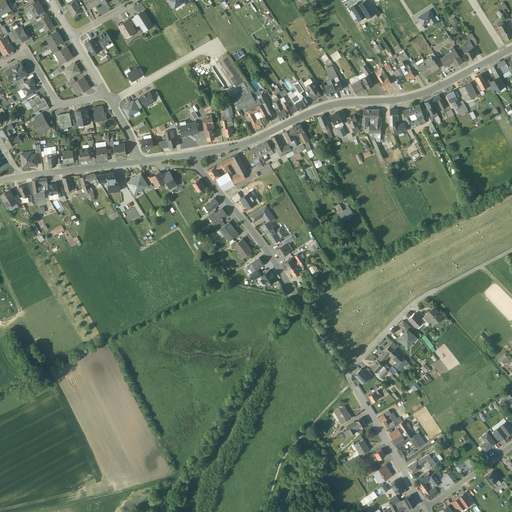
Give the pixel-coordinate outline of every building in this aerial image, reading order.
[(10,11),(3,0),(2,0),(0,1),(0,15),(1,17),(10,11)] [(85,0),(83,1),(89,11),(103,3),(101,0),(85,0)] [(183,2),(181,0),(168,0),(174,9),(183,3),(183,2)] [(79,9),(74,1),(65,5),(73,19),(82,14),(79,9)] [(366,2),(359,7),(366,18),(367,20),(375,15),(373,12),(366,2)] [(36,3),(27,8),(33,18),(34,18),(44,12),(41,9),(40,10),(36,3)] [(366,18),(359,7),(357,5),(350,10),(353,14),(357,20),(358,22),(366,18)] [(33,18),(27,8),(25,9),(28,15),(27,15),(30,20),(33,18)] [(30,20),(29,21),(31,24),(40,18),(45,15),(44,12),(34,18),(33,18),(30,20)] [(420,23),(423,29),(430,24),(433,28),(437,25),(430,13),(418,20),(420,23)] [(143,14),(135,19),(144,32),(152,27),(143,14)] [(42,21),(39,22),(39,23),(35,25),(38,32),(43,29),(45,33),(53,28),(47,18),(42,21)] [(128,21),(124,23),(125,24),(119,28),(121,32),(121,33),(122,35),(123,35),(125,38),(135,33),(131,27),(128,21)] [(415,27),(420,34),(425,31),(423,29),(420,23),(415,27)] [(504,26),(498,29),(501,35),(507,32),(504,26)] [(20,28),(10,33),(13,39),(16,44),(22,40),(23,42),(27,39),(20,28)] [(507,32),(501,35),(506,43),(511,39),(511,36),(509,31),(507,32)] [(57,33),(45,40),(51,50),(55,48),(63,43),(57,33)] [(111,44),(106,34),(99,38),(101,42),(105,48),(111,44)] [(13,50),(6,38),(0,41),(0,50),(2,55),(6,53),(8,51),(9,52),(13,50)] [(96,44),(94,41),(86,45),(92,57),(100,52),(96,44)] [(471,45),(465,48),(468,53),(474,50),(471,45)] [(379,47),(374,50),(378,56),(383,53),(379,47)] [(55,48),(51,50),(42,55),(44,58),(52,54),(57,51),(57,50),(55,48)] [(58,53),(55,55),(55,56),(61,66),(72,59),(69,55),(65,49),(58,53)] [(452,55),(441,62),(445,69),(453,64),(456,69),(462,64),(453,49),(450,51),(452,55)] [(464,55),(468,63),(476,58),(474,55),(476,55),(474,50),(468,53),(464,55)] [(402,62),(407,59),(404,54),(399,57),(402,62)] [(337,55),(331,59),(334,64),(341,60),(337,55)] [(234,65),(229,58),(219,65),(236,89),(237,89),(240,94),(230,99),(239,113),(245,109),(259,102),(258,101),(255,96),(234,65)] [(432,75),(440,71),(434,62),(432,59),(425,64),(432,75)] [(505,63),(491,70),(496,81),(499,79),(510,73),(508,70),(505,63)] [(26,76),(20,64),(6,72),(11,80),(15,78),(16,78),(17,81),(24,77),(26,76)] [(432,75),(425,64),(418,68),(417,69),(418,70),(420,72),(425,80),(432,75)] [(75,65),(64,70),(70,80),(80,74),(75,65)] [(371,75),(366,67),(361,71),(366,78),(371,75)] [(60,69),(53,74),(55,78),(63,73),(60,69)] [(128,76),(132,84),(141,79),(140,78),(137,72),(137,71),(128,76)] [(381,72),(375,76),(377,80),(384,76),(381,72)] [(405,74),(403,76),(408,83),(415,80),(410,72),(405,74)] [(339,84),(335,75),(328,78),(330,82),(333,81),(335,86),(339,84)] [(384,76),(377,80),(384,91),(391,87),(384,76)] [(408,83),(403,76),(401,77),(396,79),(401,87),(408,83)] [(481,76),(475,80),(479,87),(482,85),(485,84),(485,83),(481,76)] [(24,77),(17,81),(13,84),(15,86),(22,81),(25,80),(24,77)] [(86,83),(83,79),(75,84),(71,86),(71,87),(73,91),(75,89),(79,96),(89,90),(85,84),(86,83)] [(368,79),(360,83),(365,92),(373,88),(368,79)] [(492,84),(491,84),(495,91),(497,93),(505,88),(499,79),(496,81),(492,84)] [(34,86),(31,80),(24,84),(23,84),(23,85),(26,89),(22,91),(26,98),(36,92),(33,87),(34,86)] [(492,84),(490,81),(487,83),(493,92),(495,91),(491,84),(492,84)] [(307,92),(301,82),(298,84),(304,94),(307,92)] [(360,83),(351,88),(356,97),(365,92),(360,83)] [(304,94),(298,84),(293,88),(299,97),(301,96),(304,94)] [(343,92),(339,84),(335,86),(333,87),(336,95),(343,92)] [(317,91),(313,85),(307,89),(311,95),(317,91)] [(476,98),(470,85),(460,91),(466,103),(476,98)] [(325,90),(327,95),(329,98),(330,98),(333,97),(333,96),(336,95),(333,87),(332,86),(325,90)] [(327,95),(325,90),(324,87),(319,89),(324,96),(327,95)] [(276,88),(271,92),(275,98),(280,95),(276,88)] [(311,95),(309,96),(314,103),(321,98),(317,91),(311,95)] [(459,105),(453,93),(446,97),(450,105),(451,104),(454,111),(461,107),(459,105)] [(294,99),(290,101),(294,108),(296,107),(295,106),(297,105),(302,103),(302,101),(303,100),(301,96),(299,97),(297,94),(293,96),(294,99)] [(143,98),(140,100),(145,109),(154,104),(151,98),(150,95),(146,97),(146,96),(143,98)] [(157,95),(151,98),(154,104),(155,105),(161,102),(157,95)] [(262,107),(264,111),(270,108),(265,97),(262,99),(258,101),(259,102),(262,107)] [(38,98),(28,104),(34,115),(42,110),(47,107),(44,101),(41,103),(38,98)] [(432,101),(424,105),(431,118),(435,116),(431,109),(435,107),(432,101)] [(446,110),(441,101),(437,103),(438,105),(442,112),(446,110)] [(259,102),(245,109),(248,114),(251,112),(257,110),(258,109),(262,107),(259,102)] [(283,109),(282,106),(281,107),(279,103),(273,106),(277,115),(281,122),(288,119),(283,109)] [(297,105),(295,106),(296,107),(299,114),(306,110),(302,103),(297,105)] [(134,104),(133,104),(122,110),(129,122),(133,119),(132,117),(139,113),(138,112),(134,104)] [(264,111),(262,107),(258,109),(260,113),(263,120),(268,118),(264,111)] [(287,107),(283,109),(288,119),(292,117),(287,107)] [(419,107),(412,110),(414,117),(419,115),(422,114),(419,107)] [(270,108),(264,111),(268,118),(268,119),(274,117),(270,108)] [(103,115),(102,109),(93,110),(93,111),(94,117),(96,117),(97,124),(106,122),(105,118),(106,118),(106,115),(103,115)] [(212,114),(209,109),(203,112),(206,117),(212,114)] [(230,109),(224,111),(226,119),(230,118),(230,119),(232,118),(231,109),(230,109)] [(412,110),(402,114),(405,120),(409,119),(414,117),(412,110)] [(86,111),(75,114),(77,125),(78,127),(89,125),(86,111)] [(253,116),(251,112),(248,114),(247,114),(252,125),(256,123),(253,116)] [(379,113),(363,112),(363,121),(362,121),(362,128),(364,128),(366,135),(368,135),(381,164),(384,163),(375,143),(376,143),(376,142),(376,140),(379,140),(380,140),(381,121),(378,121),(379,113)] [(198,121),(194,113),(190,116),(195,123),(198,121)] [(259,114),(253,116),(256,123),(260,121),(263,120),(260,113),(259,114)] [(398,113),(390,113),(391,128),(393,128),(399,128),(398,113)] [(40,115),(34,119),(36,122),(38,121),(38,123),(43,120),(40,115)] [(69,115),(57,117),(60,131),(67,130),(72,129),(70,123),(69,115)] [(438,115),(433,118),(439,128),(442,126),(441,123),(442,123),(438,115)] [(338,116),(331,119),(334,127),(338,125),(342,124),(338,116)] [(324,117),(318,120),(322,130),(328,127),(324,117)] [(230,119),(230,118),(226,119),(225,122),(222,122),(222,124),(225,140),(233,138),(232,135),(234,135),(230,119)] [(354,118),(347,121),(347,123),(349,126),(349,127),(356,124),(357,124),(354,118)] [(43,120),(38,123),(38,121),(36,122),(32,124),(36,130),(38,131),(40,135),(49,129),(46,125),(43,121),(44,120),(43,120)] [(252,125),(255,132),(263,128),(260,121),(256,123),(252,125)] [(412,133),(421,129),(420,125),(419,126),(418,125),(417,122),(412,124),(413,127),(409,128),(412,133)] [(196,126),(179,129),(181,139),(198,137),(196,126)] [(404,126),(399,128),(393,128),(396,137),(406,134),(404,126)] [(300,127),(293,131),(296,137),(297,136),(303,133),(300,127)] [(328,127),(322,130),(324,136),(328,134),(331,140),(333,140),(328,127)] [(7,128),(0,131),(0,136),(3,141),(12,136),(9,132),(7,128)] [(293,131),(283,136),(289,145),(293,143),(295,142),(293,138),(296,137),(293,131)] [(342,131),(337,134),(340,141),(347,138),(343,131),(342,131)] [(205,133),(207,144),(214,142),(212,132),(209,132),(205,133)] [(303,133),(297,136),(303,147),(308,144),(303,133)] [(173,134),(165,135),(167,144),(167,143),(174,142),(173,134)] [(12,136),(3,141),(8,150),(17,145),(14,140),(12,136)] [(281,147),(277,138),(271,141),(275,149),(281,147)] [(144,143),(141,143),(143,152),(153,150),(152,141),(150,142),(144,143)] [(174,142),(167,143),(167,144),(169,150),(169,151),(176,150),(174,142)] [(161,152),(169,150),(167,144),(157,145),(161,152)] [(261,147),(257,150),(255,151),(251,153),(249,154),(253,162),(257,159),(271,152),(267,144),(263,146),(263,147),(261,148),(261,147)] [(308,144),(303,147),(310,162),(314,160),(308,144)] [(114,148),(113,148),(114,152),(115,159),(120,158),(120,159),(121,159),(121,158),(122,158),(123,158),(125,158),(126,158),(124,146),(124,147),(119,147),(114,148)] [(283,150),(277,153),(280,159),(285,157),(287,156),(293,154),(292,152),(289,147),(283,150)] [(292,152),(293,154),(295,157),(299,155),(305,152),(302,147),(294,151),(292,152)] [(106,149),(96,151),(97,161),(107,160),(107,153),(106,149)] [(89,151),(79,152),(80,164),(90,162),(89,151)] [(72,153),(62,154),(63,166),(73,164),(73,161),(72,153)] [(35,157),(26,158),(25,155),(20,156),(22,169),(37,167),(35,157)] [(51,157),(47,157),(48,169),(55,168),(55,160),(51,161),(51,157)] [(237,157),(230,161),(232,165),(235,171),(242,167),(237,157)] [(257,159),(253,162),(258,172),(263,170),(257,159)] [(278,164),(271,168),(273,173),(277,171),(281,169),(278,164)] [(221,165),(214,170),(217,174),(219,172),(224,170),(221,165)] [(242,167),(235,171),(238,176),(246,172),(242,167)] [(405,173),(401,167),(391,173),(395,180),(405,173)] [(233,179),(227,168),(224,170),(228,176),(230,181),(233,179)] [(217,174),(214,170),(207,174),(213,182),(219,179),(220,179),(217,174)] [(224,170),(219,172),(223,178),(228,176),(224,170)] [(238,176),(233,179),(230,181),(234,188),(245,181),(243,177),(247,175),(246,172),(238,176)] [(114,175),(106,176),(106,177),(107,184),(108,184),(108,187),(114,187),(114,183),(115,183),(114,175)] [(161,178),(160,175),(151,180),(151,179),(150,179),(153,185),(157,190),(161,188),(161,186),(165,184),(161,178)] [(164,176),(161,178),(165,184),(169,192),(176,188),(169,175),(165,178),(164,176)] [(223,178),(220,180),(219,179),(213,182),(215,186),(217,185),(223,195),(234,189),(234,188),(230,181),(228,176),(223,178)] [(97,181),(99,185),(107,184),(106,177),(95,178),(97,181)] [(140,177),(134,181),(141,192),(146,189),(147,188),(145,184),(141,177),(140,177)] [(72,192),(69,179),(62,181),(65,194),(72,192)] [(86,179),(80,181),(80,183),(81,186),(83,191),(83,192),(84,193),(84,194),(85,196),(91,194),(89,191),(87,184),(86,179)] [(46,181),(31,183),(33,195),(40,194),(40,193),(39,189),(44,188),(45,193),(48,192),(47,188),(46,181)] [(99,185),(97,181),(92,182),(94,188),(96,192),(102,190),(100,186),(99,185)] [(134,181),(127,185),(127,186),(131,192),(134,196),(135,195),(141,192),(134,181)] [(199,183),(192,187),(197,194),(198,195),(204,191),(199,183)] [(56,186),(47,188),(48,192),(48,197),(58,196),(57,190),(56,186)] [(108,187),(109,196),(120,195),(119,186),(114,187),(108,187)] [(26,188),(18,189),(19,194),(20,193),(20,197),(22,196),(22,200),(27,199),(28,199),(28,198),(26,188)] [(131,192),(129,194),(134,201),(138,199),(135,195),(134,196),(131,192)] [(40,194),(33,195),(34,200),(35,203),(45,202),(43,193),(40,193),(40,194)] [(10,194),(5,196),(1,198),(7,208),(10,207),(11,207),(11,208),(16,205),(16,206),(17,206),(14,200),(10,194)] [(91,194),(85,196),(90,204),(95,203),(92,194),(91,194)] [(214,202),(205,210),(209,215),(214,211),(218,208),(214,202)] [(265,211),(250,220),(254,226),(264,219),(262,216),(266,212),(265,211)] [(349,211),(339,219),(344,225),(354,218),(349,211)] [(216,217),(210,221),(215,227),(221,223),(227,218),(222,212),(216,217)] [(266,212),(262,216),(264,219),(267,224),(273,221),(266,212)] [(119,219),(117,215),(109,219),(112,224),(119,219)] [(269,224),(261,230),(263,234),(264,233),(273,247),(285,240),(280,232),(279,233),(276,235),(275,233),(269,224)] [(225,228),(219,233),(229,245),(238,237),(228,226),(225,228)] [(64,233),(62,229),(55,232),(58,237),(64,234),(64,233)] [(237,246),(234,249),(242,258),(239,260),(241,263),(251,254),(247,248),(242,242),(237,246)] [(309,251),(311,255),(320,251),(318,247),(309,251)] [(284,248),(283,248),(276,253),(280,260),(288,255),(285,249),(284,248)] [(302,255),(298,258),(302,265),(306,262),(303,258),(302,255)] [(291,262),(284,266),(289,273),(296,269),(299,267),(302,265),(298,258),(295,260),(297,264),(294,266),(291,262)] [(259,262),(252,266),(256,273),(257,273),(263,269),(259,262)] [(256,273),(252,266),(247,270),(244,272),(247,275),(248,274),(250,277),(256,273)] [(296,269),(289,273),(293,280),(300,275),(296,269)] [(256,273),(250,277),(254,284),(261,280),(262,279),(257,273),(256,273)] [(262,279),(261,280),(263,283),(262,284),(264,287),(265,286),(267,290),(275,284),(273,281),(274,280),(272,277),(271,278),(269,274),(262,279)] [(435,311),(426,319),(432,325),(433,326),(437,322),(438,323),(442,319),(435,311)] [(417,331),(423,325),(421,324),(415,317),(409,323),(417,331)] [(432,325),(426,319),(424,322),(430,328),(432,325)] [(427,330),(430,328),(424,322),(421,324),(423,325),(427,330)] [(410,330),(403,324),(399,329),(405,335),(407,333),(408,333),(410,330)] [(408,333),(407,333),(405,335),(398,343),(408,351),(416,341),(408,333)] [(424,341),(422,342),(430,351),(433,348),(427,342),(426,343),(424,341)] [(398,351),(393,346),(390,350),(395,354),(398,351)] [(390,350),(385,355),(389,359),(393,362),(398,357),(395,354),(390,350)] [(398,357),(393,362),(399,367),(403,362),(398,357)] [(383,358),(378,364),(382,367),(383,366),(387,361),(383,358)] [(506,361),(500,367),(502,370),(504,368),(507,370),(511,366),(506,361)] [(382,367),(378,364),(371,371),(376,375),(379,372),(380,374),(385,370),(382,367)] [(421,371),(426,376),(430,372),(425,367),(421,371)] [(385,370),(380,374),(384,378),(389,374),(386,371),(385,370)] [(372,378),(366,372),(363,375),(369,381),(372,378)] [(369,381),(363,375),(361,373),(356,378),(356,379),(361,385),(361,386),(362,388),(364,388),(365,386),(365,385),(369,381)] [(392,379),(393,379),(389,375),(388,376),(391,380),(390,381),(394,385),(396,384),(392,379)] [(416,386),(412,390),(416,394),(420,390),(416,386)] [(375,396),(369,400),(373,406),(379,403),(377,399),(375,396)] [(348,417),(344,410),(339,413),(335,415),(335,416),(340,423),(342,427),(351,421),(349,417),(348,417)] [(393,417),(392,418),(389,414),(387,416),(390,420),(393,424),(396,422),(393,417)] [(387,416),(378,421),(382,426),(385,425),(384,423),(390,420),(387,416)] [(362,422),(347,431),(348,433),(352,439),(356,437),(355,436),(366,429),(362,422)] [(393,426),(388,429),(385,431),(388,435),(398,428),(400,427),(397,423),(396,422),(393,424),(393,426)] [(511,430),(507,424),(506,423),(500,428),(507,437),(511,433),(511,430)] [(500,428),(494,433),(495,434),(500,441),(501,442),(507,437),(500,428)] [(400,432),(398,433),(402,438),(408,434),(405,429),(400,432)] [(348,433),(341,438),(344,443),(347,441),(348,441),(352,439),(348,433)] [(398,433),(389,438),(393,444),(402,438),(398,433)] [(409,442),(413,440),(409,433),(402,438),(402,439),(406,445),(409,442)] [(495,434),(492,436),(498,443),(500,441),(495,434)] [(496,446),(487,435),(481,440),(485,445),(480,448),(483,451),(485,455),(496,446)] [(413,440),(409,442),(416,453),(426,446),(419,436),(413,440)] [(402,439),(393,445),(397,451),(406,445),(402,439)] [(369,453),(364,443),(355,448),(361,458),(369,453)] [(321,454),(312,445),(310,447),(318,456),(321,454)] [(435,452),(431,455),(439,465),(442,462),(435,452)] [(382,453),(375,457),(377,460),(379,463),(385,459),(382,453)] [(431,455),(422,461),(425,465),(429,471),(439,465),(431,455)] [(370,460),(363,463),(367,469),(367,470),(373,466),(371,463),(370,460)] [(469,461),(464,464),(467,468),(469,471),(474,468),(469,461)] [(417,465),(417,464),(408,470),(412,476),(421,471),(420,468),(417,465)] [(467,468),(464,464),(456,470),(458,474),(467,468)] [(429,471),(425,465),(420,468),(421,471),(424,475),(429,471)] [(373,466),(367,470),(367,469),(366,470),(368,475),(376,470),(374,466),(373,466)] [(388,475),(385,469),(378,473),(373,476),(379,486),(392,479),(389,474),(388,475)] [(376,470),(368,475),(370,478),(373,476),(378,473),(376,470)] [(427,491),(424,486),(431,481),(436,489),(440,485),(438,483),(439,482),(436,478),(439,475),(437,473),(430,478),(429,477),(423,481),(422,479),(416,483),(426,496),(432,491),(430,489),(427,491)] [(498,481),(493,474),(486,479),(491,486),(495,490),(498,488),(495,484),(498,481)] [(439,482),(438,483),(440,485),(445,490),(446,492),(454,486),(447,476),(439,482)] [(392,488),(391,488),(396,496),(404,492),(399,484),(394,487),(392,488)] [(384,487),(380,491),(383,496),(388,493),(384,487)] [(432,491),(426,496),(430,501),(439,494),(435,489),(432,491)] [(378,500),(375,495),(366,501),(369,505),(373,503),(373,504),(378,500)] [(464,496),(459,499),(466,509),(471,505),(469,503),(464,496)] [(459,499),(453,503),(454,503),(458,510),(459,511),(461,511),(466,509),(459,499)]
